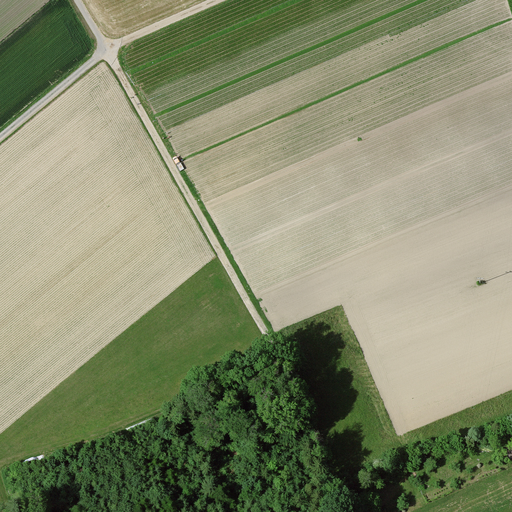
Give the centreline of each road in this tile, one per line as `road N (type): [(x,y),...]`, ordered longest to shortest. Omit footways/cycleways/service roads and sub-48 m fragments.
road 1 (track): [(350,511),(279,350),(77,0)]
road 2 (track): [(0,137),(108,49),(218,0)]
